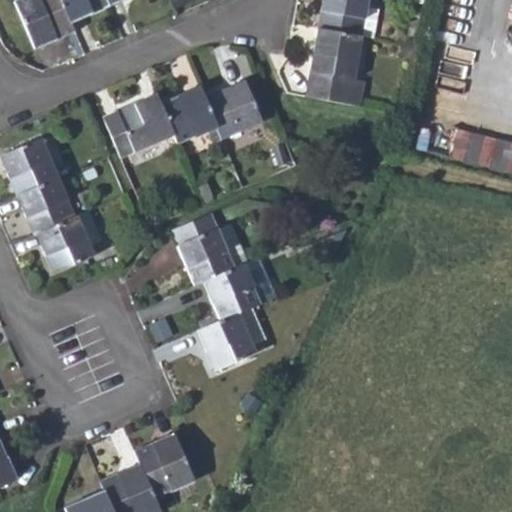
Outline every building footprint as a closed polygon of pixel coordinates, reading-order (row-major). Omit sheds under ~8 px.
[(73,31),(69,21),(59,0),(15,0),(34,47),(73,31)] [(59,0),(69,21),(108,4),(106,0),(59,0)] [(361,37),(368,0),(321,0),(317,29),(361,37)] [(353,79),(361,37),(317,29),(309,71),(305,97),(348,105),(353,79)] [(363,81),(353,79),(348,105),(359,106),(363,81)] [(244,82),(204,98),(216,127),(221,138),(260,121),(244,82)] [(177,144),(216,127),(204,98),(199,88),(160,104),(173,135),(177,144)] [(119,157),(173,135),(160,104),(155,94),(102,117),(119,157)] [(449,157),(511,171),(511,140),(456,128),(449,157)] [(0,154),(0,157),(15,194),(57,177),(40,138),(0,154)] [(74,217),(57,177),(15,194),(32,235),(35,233),(74,217)] [(207,187),(197,191),(203,205),(214,201),(207,187)] [(156,205),(142,211),(150,228),(163,222),(156,205)] [(77,216),(89,245),(101,240),(89,211),(77,216)] [(193,285),(204,281),(234,269),(217,227),(211,213),(170,231),(193,285)] [(94,255),(89,245),(77,216),(74,217),(35,233),(52,274),(94,255)] [(217,227),(234,269),(242,266),(245,248),(238,234),(226,223),(217,227)] [(275,298),(258,259),(244,264),(242,266),(234,269),(204,281),(219,321),(239,312),(252,307),(261,303),(275,298)] [(239,312),(252,344),(265,339),(252,307),(239,312)] [(255,353),(252,344),(239,312),(219,321),(198,330),(215,369),(255,353)] [(150,324),(157,340),(173,334),(166,318),(150,324)] [(133,450),(139,463),(154,497),(193,481),(172,434),(133,450)] [(0,443),(0,484),(15,478),(0,443)] [(156,511),(160,510),(154,497),(139,463),(99,480),(104,489),(113,511),(156,511)] [(65,511),(113,511),(104,489),(64,507),(65,511)]
